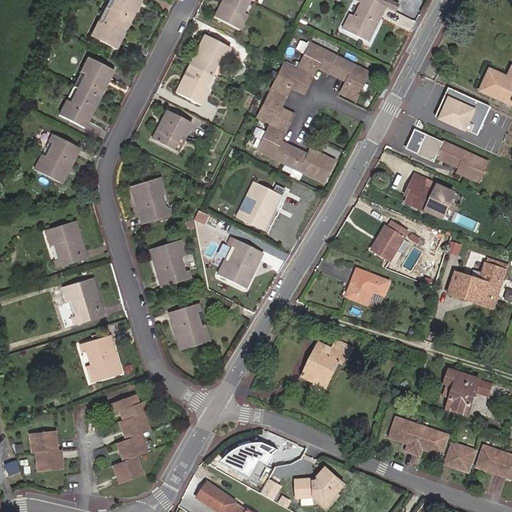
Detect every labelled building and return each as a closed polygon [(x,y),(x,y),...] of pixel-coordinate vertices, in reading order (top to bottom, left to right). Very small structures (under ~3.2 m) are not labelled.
[(109,0),(106,7),(131,19),(140,0),(109,0)] [(245,0),(244,0),(225,0),(215,21),(242,34),(249,19),(244,16),(238,13),(245,0)] [(250,3),(245,0),(238,13),(244,16),(250,3)] [(387,7),(370,0),(345,0),(345,1),(356,6),(351,17),(348,16),(347,19),(339,16),(334,27),(371,43),(387,7)] [(391,0),(389,0),(387,7),(396,11),(399,4),(391,0)] [(131,19),(106,7),(91,37),(116,50),(131,19)] [(191,70),(207,78),(214,65),(219,67),(224,70),(232,53),(206,40),(191,70)] [(362,96),(374,72),(314,42),(301,68),(288,61),(261,116),(274,122),(260,151),(314,178),(327,153),(302,141),(298,150),(274,138),(289,108),(276,102),(287,79),(294,83),(300,86),(308,69),(313,58),(341,72),(335,83),(362,96)] [(89,60),(74,89),(100,101),(115,73),(89,60)] [(207,78),(213,81),(219,67),(214,65),(207,78)] [(176,100),(202,113),(211,95),(206,93),(201,90),(207,78),(191,70),(176,100)] [(511,81),(509,88),(485,76),(479,89),(511,105),(511,81)] [(206,93),(213,81),(207,78),(201,90),(206,93)] [(74,89),(60,119),(85,131),(100,101),(74,89)] [(442,105),(447,96),(440,93),(436,102),(442,105)] [(471,108),(447,96),(442,105),(436,102),(431,113),(462,128),(471,108)] [(185,147),(194,132),(168,118),(153,146),(169,154),(174,142),(179,144),(185,147)] [(477,178),(486,160),(414,126),(406,143),(414,144),(418,146),(416,149),(432,157),(434,151),(459,163),(456,168),(477,178)] [(38,165),(34,174),(63,187),(80,153),(51,140),(45,150),(48,152),(56,155),(48,170),(41,166),(38,165)] [(174,157),(179,144),(174,142),(169,154),(174,157)] [(48,152),(41,166),(48,170),(56,155),(48,152)] [(458,191),(415,172),(405,195),(408,196),(405,202),(445,220),(458,191)] [(160,183),(131,192),(142,227),(171,219),(160,183)] [(244,214),(242,213),(238,220),(266,235),(283,200),(255,186),(249,198),(252,200),(259,203),(252,218),(244,214)] [(205,194),(198,190),(195,195),(202,200),(205,194)] [(252,200),(244,214),(252,218),(259,203),(252,200)] [(209,220),(200,215),(196,224),(205,229),(209,220)] [(410,230),(398,223),(395,228),(389,225),(376,249),(394,260),(410,230)] [(194,224),(185,226),(187,235),(196,232),(194,224)] [(55,263),(59,275),(89,266),(76,226),(46,235),(51,248),(56,247),(64,244),(69,259),(61,261),(55,263)] [(425,238),(415,232),(413,237),(422,242),(425,238)] [(56,247),(61,261),(69,259),(64,244),(56,247)] [(169,259),(176,257),(181,256),(178,244),(148,253),(159,290),(189,280),(187,272),(181,274),(175,276),(169,259)] [(235,274),(229,271),(225,269),(220,280),(248,295),(265,259),(237,245),(233,252),(237,255),(243,258),(235,274)] [(237,255),(229,271),(235,274),(243,258),(237,255)] [(181,274),(176,257),(169,259),(175,276),(181,274)] [(451,290),(492,303),(498,283),(503,284),(508,273),(485,266),(481,277),(485,278),(483,285),(456,275),(451,290)] [(359,268),(348,295),(369,304),(375,290),(386,294),(391,281),(359,268)] [(492,303),(497,305),(503,284),(498,283),(492,303)] [(74,322),(77,333),(107,323),(95,285),(65,295),(68,304),(73,303),(82,299),(88,317),(79,320),(74,322)] [(451,290),(448,297),(467,303),(469,299),(491,306),(492,303),(451,290)] [(73,303),(79,320),(88,317),(82,299),(73,303)] [(469,299),(467,303),(494,313),(497,305),(492,303),(491,306),(469,299)] [(241,324),(245,315),(235,310),(231,318),(241,324)] [(189,326),(198,323),(202,322),(199,312),(168,322),(179,361),(210,351),(207,341),(203,342),(195,344),(189,326)] [(203,342),(198,323),(189,326),(195,344),(203,342)] [(92,378),(96,391),(125,381),(113,342),(84,352),(88,362),(92,360),(100,358),(105,374),(97,377),(92,378)] [(343,372),(351,356),(334,347),(330,356),(317,348),(300,381),(324,394),(338,369),(343,372)] [(92,360),(97,377),(105,374),(100,358),(92,360)] [(455,387),(449,409),(469,416),(481,379),(450,369),(446,384),(455,387)] [(145,415),(142,405),(139,406),(137,401),(110,409),(113,421),(125,418),(126,421),(119,423),(122,433),(127,432),(129,439),(124,440),(120,441),(122,450),(117,451),(120,461),(110,464),(112,473),(117,472),(119,481),(133,477),(130,468),(135,467),(133,458),(139,456),(137,448),(142,447),(139,436),(150,433),(147,423),(142,424),(139,417),(145,415)] [(148,403),(142,405),(145,415),(151,413),(148,403)] [(434,450),(432,453),(442,457),(450,437),(398,419),(391,438),(401,442),(402,439),(408,441),(407,444),(411,445),(409,451),(422,455),(424,450),(425,451),(426,448),(434,450)] [(259,460),(272,442),(261,434),(248,451),(259,460)] [(58,436),(35,437),(35,447),(31,447),(31,456),(36,456),(36,466),(42,466),(43,474),(63,473),(62,461),(59,462),(58,455),(54,456),(54,445),(58,445),(58,436)] [(445,463),(468,471),(475,452),(452,444),(445,463)] [(511,456),(485,448),(479,467),(511,478),(511,456)] [(318,481),(297,483),(298,501),(318,499),(329,509),(349,486),(329,468),(321,477),(323,479),(319,482),(318,481)] [(276,501),(284,487),(270,479),(262,492),(276,501)] [(252,511),(209,482),(199,497),(221,511),(220,511),(252,511)]
